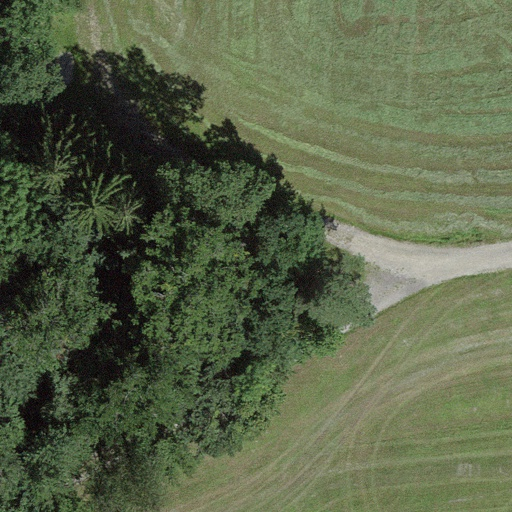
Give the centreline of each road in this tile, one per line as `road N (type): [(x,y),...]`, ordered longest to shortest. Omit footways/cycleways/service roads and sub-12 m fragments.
road 1 (track): [(511,254),(440,262),(361,242),(217,197),(123,151),(89,87),(87,0)]
road 2 (track): [(440,262),(141,458),(0,497)]
